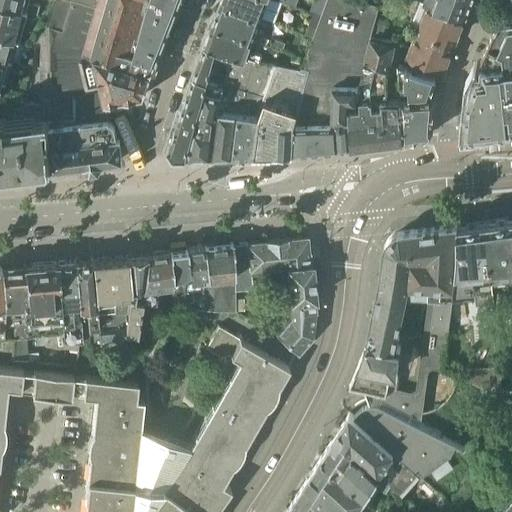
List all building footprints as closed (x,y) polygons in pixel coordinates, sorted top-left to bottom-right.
[(0,0),(0,3),(23,10),(37,14),(40,5),(24,1),(24,0),(0,0)] [(79,0),(53,0),(40,25),(50,29),(50,50),(47,118),(52,167),(57,166),(57,167),(84,163),(84,164),(90,170),(98,169),(103,162),(103,161),(122,159),(120,139),(120,137),(116,138),(116,136),(115,127),(115,126),(114,125),(113,123),(111,122),(110,121),(108,121),(107,121),(104,102),(144,96),(151,75),(156,60),(159,53),(168,29),(79,0)] [(79,0),(168,29),(169,26),(171,21),(179,0),(79,0)] [(261,18),(274,23),(282,1),(279,0),(220,0),(220,2),(261,18)] [(312,41),(302,68),(307,69),(304,82),(294,151),(323,150),(338,148),(339,118),(352,116),(353,104),(362,103),(362,78),(363,55),(376,14),(379,5),(363,0),(326,0),(321,14),(317,26),(313,38),(312,41)] [(312,0),(309,10),(321,14),(326,0),(312,0)] [(423,0),(423,3),(465,16),(466,16),(471,0),(423,0)] [(220,2),(212,24),(253,39),(282,50),(285,43),(269,36),(274,23),(261,18),(220,2)] [(465,16),(423,3),(420,2),(412,25),(418,27),(406,59),(443,74),(465,19),(464,18),(465,16)] [(0,36),(15,40),(20,41),(22,30),(18,29),(23,10),(0,3),(0,36)] [(377,15),(376,14),(363,55),(391,65),(397,42),(376,37),(382,23),(376,20),(377,15)] [(511,19),(505,20),(498,21),(473,76),(470,83),(468,98),(468,100),(465,130),(465,132),(511,127),(511,126),(511,125),(511,19)] [(305,35),(313,38),(317,26),(309,22),(305,35)] [(218,48),(236,55),(256,62),(259,61),(262,54),(249,51),(253,39),(212,24),(205,43),(218,48)] [(42,168),(52,167),(47,118),(50,50),(50,29),(40,25),(29,43),(36,45),(36,41),(41,43),(40,79),(39,93),(39,98),(23,101),(2,112),(3,118),(0,118),(0,151),(1,158),(3,172),(9,171),(26,169),(26,170),(29,170),(29,169),(42,167),(42,168)] [(0,36),(0,58),(9,61),(15,40),(0,36)] [(209,79),(218,48),(205,43),(197,65),(194,74),(209,79)] [(187,156),(211,156),(218,116),(236,55),(218,48),(209,79),(200,109),(187,156)] [(233,155),(252,155),(254,155),(263,105),(276,62),(259,61),(256,62),(236,55),(218,116),(211,156),(233,155)] [(399,67),(391,65),(363,55),(362,78),(362,103),(353,104),(352,116),(351,146),(371,143),(383,141),(404,139),(401,98),(399,67)] [(291,65),(300,67),(302,58),(294,56),(291,65)] [(0,58),(0,81),(3,82),(3,81),(9,61),(0,58)] [(263,105),(254,155),(272,154),(294,151),(304,82),(307,69),(302,68),(276,62),(263,105)] [(399,63),(399,67),(401,98),(430,95),(436,78),(399,63)] [(194,74),(183,104),(200,109),(209,79),(194,74)] [(435,95),(430,95),(401,98),(404,139),(427,135),(428,135),(433,128),(432,127),(435,101),(435,95)] [(174,156),(187,156),(200,109),(183,104),(176,127),(173,135),(172,138),(173,138),(170,146),(169,146),(168,148),(168,149),(174,156)] [(351,146),(352,116),(339,118),(338,148),(351,146)] [(511,217),(485,221),(492,285),(508,283),(508,285),(511,284),(511,217)] [(454,288),(453,297),(453,299),(459,299),(459,296),(460,289),(477,288),(476,286),(492,285),(485,221),(462,224),(454,288)] [(449,331),(452,307),(453,299),(453,297),(441,297),(443,287),(454,288),(462,224),(458,224),(458,225),(457,225),(441,227),(414,231),(407,299),(427,300),(428,300),(428,301),(435,301),(431,328),(449,331)] [(354,416),(371,431),(411,467),(421,476),(428,470),(435,480),(452,468),(446,458),(450,455),(455,446),(461,448),(462,446),(421,418),(428,371),(432,368),(442,369),(447,335),(448,335),(449,331),(431,328),(435,301),(428,301),(428,300),(427,300),(415,392),(397,388),(398,383),(399,382),(398,377),(398,372),(401,346),(400,344),(397,344),(402,323),(407,299),(414,231),(414,230),(400,232),(397,233),(395,234),(393,235),(391,237),(389,238),(388,240),(387,243),(386,245),(385,247),(384,247),(382,262),(383,262),(380,284),(379,284),(372,316),(373,316),(368,337),(367,337),(366,343),(367,344),(361,358),(360,358),(358,364),(359,364),(349,387),(365,390),(370,405),(368,405),(365,406),(363,407),(361,409),(359,410),(354,416)] [(286,238),(290,264),(290,265),(309,263),(308,251),(307,251),(306,236),(286,238)] [(269,267),(286,264),(290,264),(286,238),(286,237),(284,237),(278,238),(278,237),(265,239),(265,241),(266,242),(269,267)] [(250,269),(269,267),(266,242),(246,244),(250,269)] [(235,311),(234,289),(231,244),(231,243),(203,246),(208,273),(201,274),(201,278),(202,278),(202,296),(203,309),(235,311)] [(252,287),(250,269),(246,244),(245,244),(245,243),(238,244),(238,247),(232,247),(232,244),(231,244),(234,289),(252,287)] [(192,297),(202,296),(202,278),(201,278),(201,274),(208,273),(203,246),(187,247),(188,276),(182,277),(185,308),(191,308),(191,300),(192,300),(192,297)] [(172,307),(185,308),(182,277),(188,276),(187,247),(185,248),(185,249),(170,251),(172,282),(172,307)] [(155,284),(172,282),(170,251),(170,250),(146,253),(139,306),(154,306),(155,284)] [(138,305),(139,306),(146,253),(141,254),(126,255),(129,289),(122,344),(135,345),(135,340),(134,340),(135,328),(138,305)] [(101,343),(122,344),(129,289),(126,255),(92,258),(101,343)] [(82,341),(101,343),(92,258),(74,260),(78,306),(80,318),(82,341)] [(64,340),(82,341),(80,318),(72,319),(71,308),(70,303),(77,302),(78,306),(74,260),(56,262),(63,330),(64,340)] [(26,334),(63,330),(56,262),(15,265),(21,297),(24,322),(26,334)] [(289,301),(313,299),(314,298),(311,268),(311,263),(309,263),(290,265),(290,264),(286,264),(289,301)] [(15,335),(26,334),(24,322),(21,297),(15,265),(0,266),(4,324),(15,323),(15,328),(14,328),(15,335)] [(289,301),(290,316),(310,334),(313,310),(314,310),(313,299),(289,301)] [(310,334),(290,316),(276,332),(289,345),(296,352),(311,335),(310,334)] [(276,386),(277,385),(288,366),(217,325),(205,347),(220,356),(229,354),(237,358),(187,445),(139,426),(142,398),(134,397),(136,380),(83,375),(81,394),(94,395),(90,431),(90,433),(88,436),(87,438),(87,441),(86,444),(86,447),(86,451),(87,454),(88,456),(81,511),(211,511),(229,487),(221,482),(230,465),(233,463),(235,461),(237,459),(239,456),(240,454),(241,451),(242,448),(243,445),(243,443),(264,407),(266,405),(269,403),(271,401),(272,398),(274,395),(275,392),(276,389),(276,386)] [(12,337),(12,339),(10,350),(9,357),(26,359),(26,338),(12,337)] [(0,349),(10,350),(12,339),(0,338),(0,349)] [(0,511),(1,511),(0,510),(0,446),(1,445),(2,443),(3,440),(3,437),(4,433),(4,430),(4,427),(3,424),(2,421),(6,386),(19,387),(21,368),(0,366),(0,511)] [(33,369),(30,392),(69,396),(72,374),(33,369)] [(371,431),(354,416),(349,412),(348,414),(348,415),(339,429),(339,428),(335,435),(391,484),(403,495),(421,476),(411,467),(371,431)] [(386,491),(391,484),(335,435),(331,441),(331,442),(322,456),(321,455),(321,457),(365,496),(376,481),(379,482),(377,485),(386,491)] [(362,511),(371,500),(365,496),(321,457),(320,458),(311,473),(306,480),(297,494),(296,495),(314,511),(362,511)] [(453,498),(462,506),(482,481),(472,474),(453,498)] [(314,511),(296,495),(295,497),(296,497),(287,511),(286,510),(285,511),(314,511)] [(511,511),(511,498),(505,507),(500,511),(511,511)]
